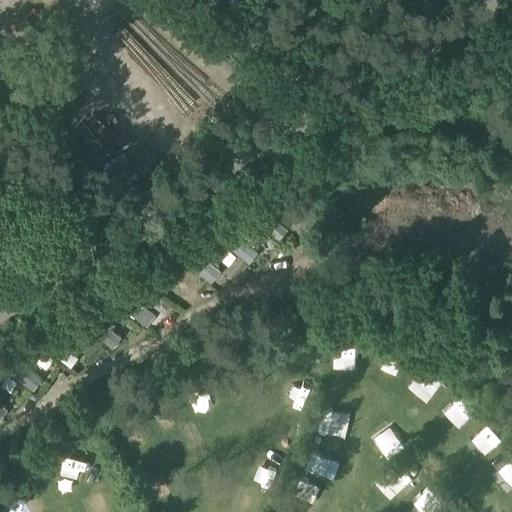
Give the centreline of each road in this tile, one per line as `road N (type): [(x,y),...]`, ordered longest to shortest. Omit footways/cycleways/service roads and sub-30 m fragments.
road 1 (unclassified): [(339,98),(0,316)]
road 2 (unknown): [(199,188),(74,0)]
road 3 (unknown): [(439,444),(406,408),(370,412),(359,428),(348,511)]
road 4 (unclassified): [(339,98),(494,0)]
